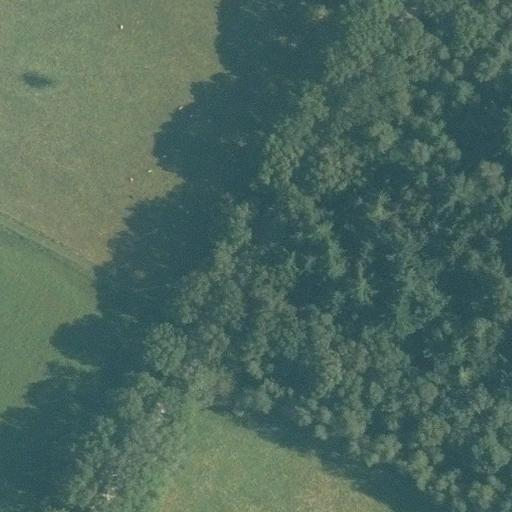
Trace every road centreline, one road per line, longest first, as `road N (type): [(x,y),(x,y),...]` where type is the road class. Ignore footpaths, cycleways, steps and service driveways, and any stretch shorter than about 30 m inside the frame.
road 1 (track): [(421,0),(96,511)]
road 2 (unknown): [(208,336),(511,488)]
